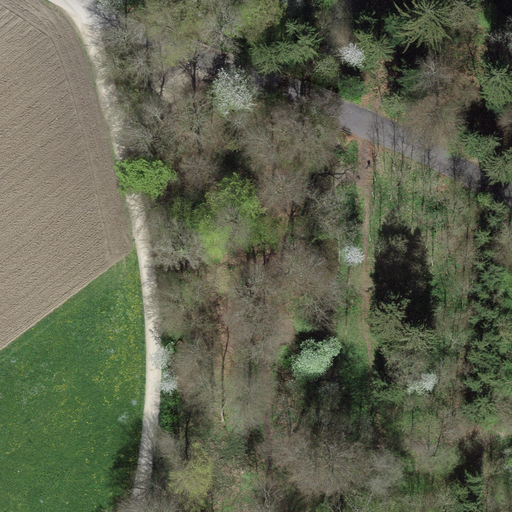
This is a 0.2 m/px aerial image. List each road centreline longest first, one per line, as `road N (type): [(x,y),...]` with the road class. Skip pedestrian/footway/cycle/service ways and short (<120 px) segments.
road 1 (unclassified): [(134,511),(148,408),(151,283),(80,8)]
road 2 (track): [(80,8),(511,195)]
